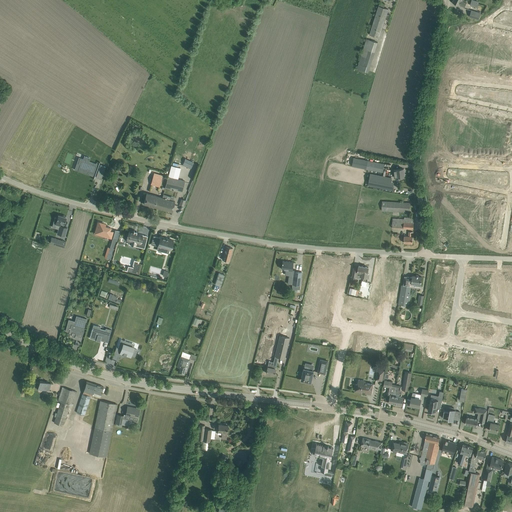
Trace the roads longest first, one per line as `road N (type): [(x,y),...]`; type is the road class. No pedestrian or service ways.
road 1 (unclassified): [(341,251),(108,216),(0,177)]
road 2 (secondary): [(331,407),(126,382),(62,361),(0,327)]
road 3 (unclassified): [(424,255),(414,148),(445,0)]
road 4 (secondary): [(511,453),(439,428),(331,407)]
road 5 (residential): [(511,169),(444,164),(444,180),(510,192)]
